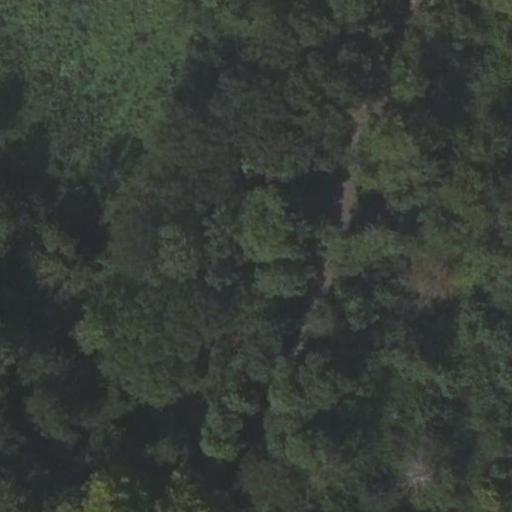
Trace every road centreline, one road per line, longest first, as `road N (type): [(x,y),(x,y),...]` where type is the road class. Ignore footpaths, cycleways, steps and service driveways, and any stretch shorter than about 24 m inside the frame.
road 1 (unclassified): [(227,511),(268,436),(374,109),(420,0)]
road 2 (track): [(72,511),(99,351),(94,272),(56,193),(0,138)]
